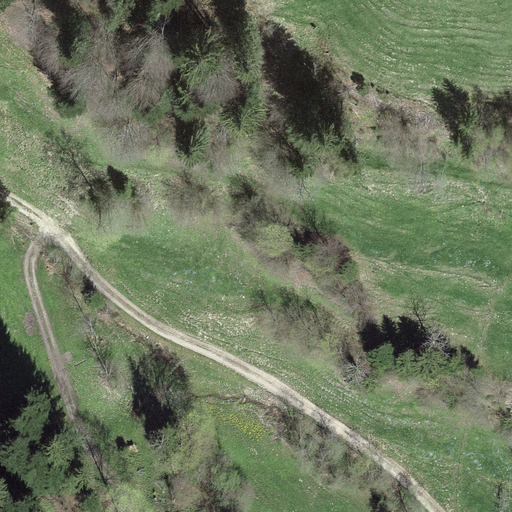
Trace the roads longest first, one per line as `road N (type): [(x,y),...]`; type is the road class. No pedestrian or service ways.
road 1 (track): [(436,511),(393,467),(318,411),(139,315),(64,239),(36,246),(29,270),(74,417),(137,511)]
road 2 (track): [(0,9),(32,21),(141,98),(254,106),(353,156),(511,179)]
